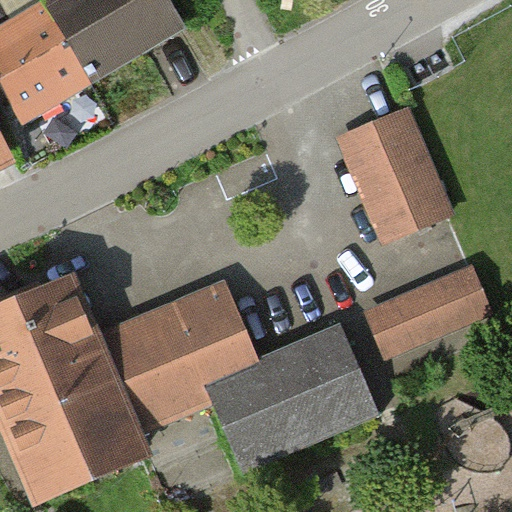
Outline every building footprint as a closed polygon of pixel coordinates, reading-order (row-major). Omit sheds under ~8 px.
[(165,0),(68,0),(48,12),(90,82),(182,28),(165,0)] [(90,82),(48,12),(0,40),(0,83),(22,122),(90,82)] [(415,116),(344,148),(392,255),(463,224),(415,116)] [(478,277),(370,324),(391,372),(499,325),(478,277)] [(80,287),(0,320),(0,436),(31,511),(74,511),(163,475),(150,446),(217,418),(246,485),(382,428),(343,336),(261,370),(230,296),(106,348),(80,287)]
